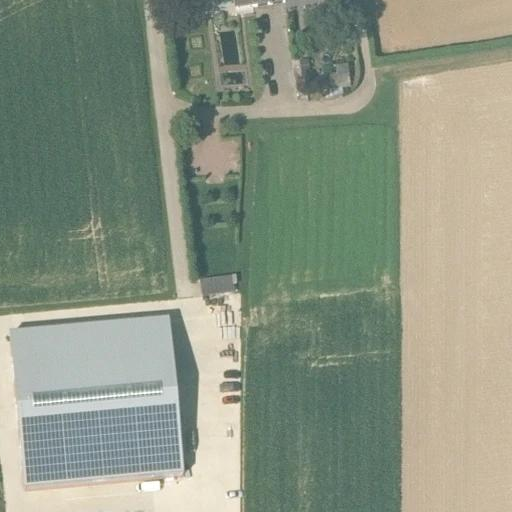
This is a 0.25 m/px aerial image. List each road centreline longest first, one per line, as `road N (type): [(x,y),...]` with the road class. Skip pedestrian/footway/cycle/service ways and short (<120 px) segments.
road 1 (track): [(511,54),(365,80),(360,97),(344,107),(168,115),(153,0)]
road 2 (track): [(168,115),(184,300),(212,312),(212,376),(195,390),(207,511)]
